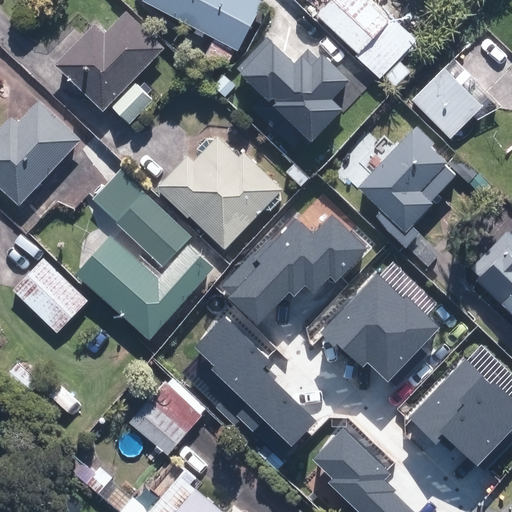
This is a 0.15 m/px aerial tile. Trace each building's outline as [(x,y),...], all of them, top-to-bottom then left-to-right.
[(144,0),(220,41),(236,50),(262,1),(260,0),(144,0)] [(390,78),(402,90),(418,74),(406,62),(420,47),(370,0),(338,0),(322,17),(389,80),(390,78)] [(56,66),(104,111),(164,47),(126,11),(106,32),(96,23),(56,66)] [(267,38),(237,68),(312,142),(342,111),(329,98),(347,81),(311,45),(292,63),(267,38)] [(416,100),(455,140),(480,116),(487,123),(505,105),(474,73),(464,83),(450,68),(416,100)] [(113,108),(129,124),(152,99),(135,84),(113,108)] [(0,185),(22,205),(81,140),(40,102),(20,123),(13,117),(0,130),(0,185)] [(383,208),(375,217),(406,248),(422,232),(414,224),(436,202),(433,199),(458,175),(447,164),(451,161),(434,145),(437,142),(419,125),(360,185),(383,208)] [(189,216),(224,250),(283,190),(244,152),(238,158),(217,137),(194,162),(188,156),(157,189),(187,218),(189,216)] [(96,201),(164,268),(193,238),(147,193),(150,189),(128,168),(96,201)] [(366,250),(332,217),(312,236),(295,220),(274,241),(270,238),(219,289),(256,326),(290,292),(295,297),(307,285),(320,297),(366,250)] [(480,275),(476,280),(511,314),(511,232),(509,229),(472,268),(480,275)] [(79,276),(151,340),(215,268),(190,245),(160,279),(113,237),(79,276)] [(13,292),(56,334),(88,302),(44,259),(13,292)] [(403,302),(376,275),(323,329),(361,366),(367,361),(387,381),(439,329),(407,298),(403,302)] [(225,318),(196,347),(215,367),(211,371),(290,448),(317,421),(265,369),(271,363),(225,318)] [(464,360),(409,416),(437,443),(445,435),(475,465),(511,428),(511,399),(495,383),(491,387),(464,360)] [(9,379),(32,400),(47,383),(23,363),(9,379)] [(134,422),(174,456),(202,423),(162,389),(134,422)] [(390,474),(343,428),(313,458),(334,479),(330,483),(359,511),(416,511),(383,480),(390,474)] [(91,484),(108,499),(121,485),(116,481),(117,479),(106,469),(91,484)] [(230,511),(199,487),(205,480),(193,470),(158,511),(230,511)] [(139,511),(145,506),(151,511),(162,498),(146,484),(123,511),(139,511)]
